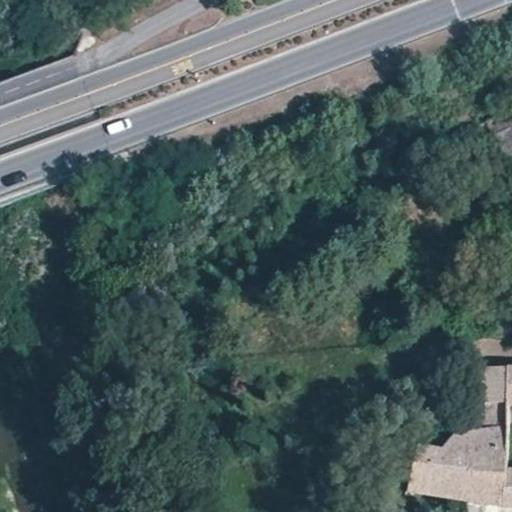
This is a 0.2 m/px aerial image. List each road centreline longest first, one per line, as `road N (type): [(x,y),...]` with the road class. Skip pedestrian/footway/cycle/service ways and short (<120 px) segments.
road 1 (secondary): [(0,183),(481,0)]
road 2 (secondary): [(313,0),(0,121)]
